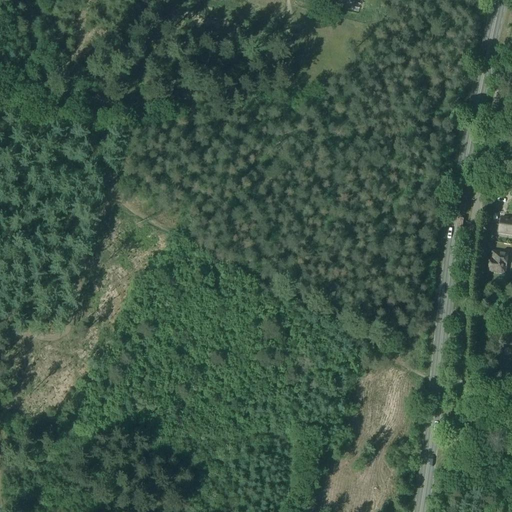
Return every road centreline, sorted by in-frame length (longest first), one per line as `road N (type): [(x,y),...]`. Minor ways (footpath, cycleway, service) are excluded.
road 1 (primary): [(420,511),(443,299),(493,0)]
road 2 (unclassified): [(448,511),(468,246),(511,46)]
road 3 (unknown): [(51,0),(71,73),(118,105),(117,126),(60,335),(0,327)]
